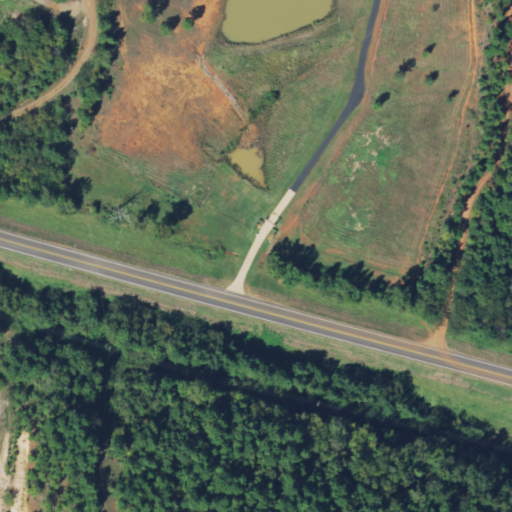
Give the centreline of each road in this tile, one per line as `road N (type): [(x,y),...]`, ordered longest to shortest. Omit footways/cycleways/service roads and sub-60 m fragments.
road 1 (tertiary): [(511,377),(0,238)]
road 2 (residential): [(87,0),(86,42),(71,73),(0,119)]
